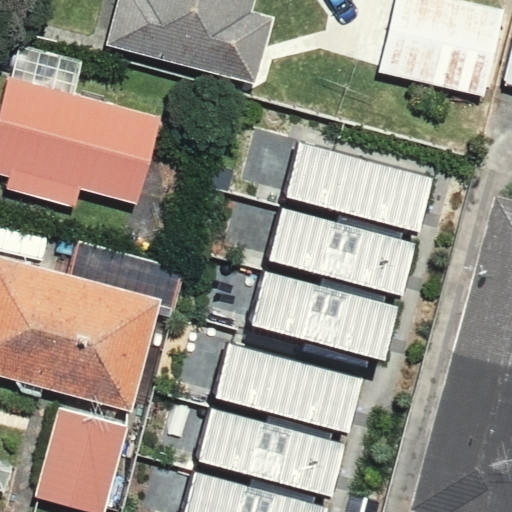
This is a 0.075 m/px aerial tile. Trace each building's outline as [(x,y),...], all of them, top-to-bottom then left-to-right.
[(250,0),(96,0),(85,44),(229,82),(250,0)] [(499,6),(475,0),(383,0),(364,73),(473,102),(499,6)] [(511,17),(506,16),(485,85),(511,92),(511,17)] [(69,64),(0,44),(0,188),(65,207),(70,188),(127,203),(152,112),(62,88),(69,64)] [(407,141),(389,206),(293,180),(229,417),(338,446),(392,248),(440,261),(468,157),(407,141)] [(506,511),(511,494),(511,207),(485,199),(395,511),(506,511)] [(165,269),(53,235),(43,268),(0,254),(0,381),(46,396),(119,418),(165,269)] [(65,511),(89,511),(119,418),(46,396),(15,496),(65,511)]
